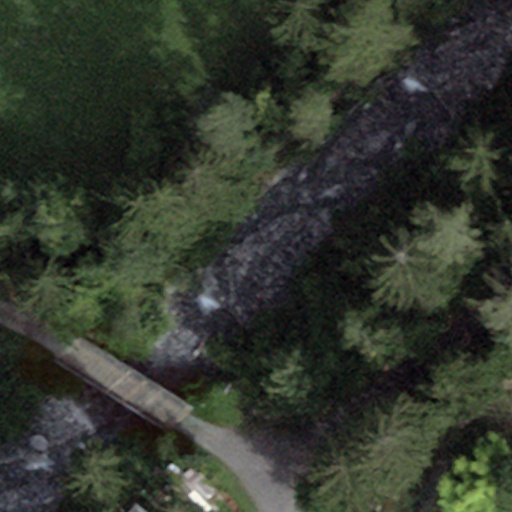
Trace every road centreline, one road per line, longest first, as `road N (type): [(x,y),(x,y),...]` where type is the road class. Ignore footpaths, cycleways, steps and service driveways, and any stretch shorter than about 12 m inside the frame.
road 1 (track): [(214,431),(511,290)]
road 2 (track): [(214,431),(68,350),(0,331)]
